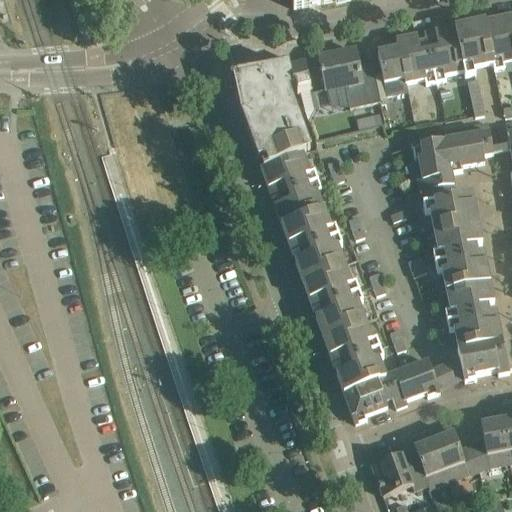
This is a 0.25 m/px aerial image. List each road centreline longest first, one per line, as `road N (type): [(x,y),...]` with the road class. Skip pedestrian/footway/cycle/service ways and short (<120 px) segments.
road 1 (residential): [(339,449),(186,52)]
road 2 (residential): [(454,410),(350,136),(390,128)]
road 3 (tertiary): [(253,8),(311,31),(481,0)]
road 4 (tertiary): [(1,71),(113,77),(186,52)]
road 5 (tertiary): [(172,36),(112,57),(1,71)]
road 6 (residential): [(339,449),(454,410)]
